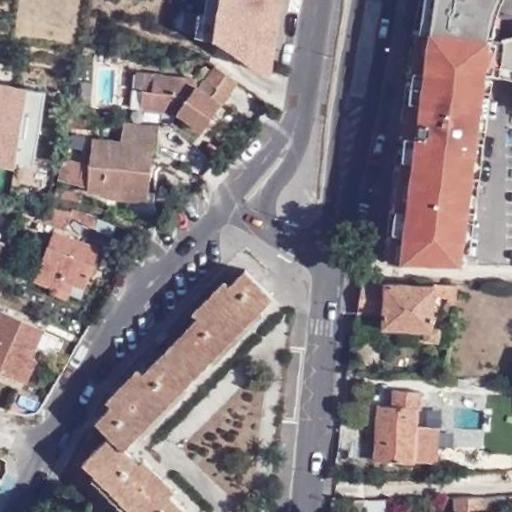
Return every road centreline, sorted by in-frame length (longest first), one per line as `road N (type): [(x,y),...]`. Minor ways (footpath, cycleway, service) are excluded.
road 1 (residential): [(221,205),(116,320),(11,511)]
road 2 (tertiary): [(337,269),(389,0)]
road 3 (tertiary): [(359,0),(341,95),(326,267)]
road 4 (tertiary): [(308,511),(329,310)]
road 5 (residential): [(297,124),(319,0)]
